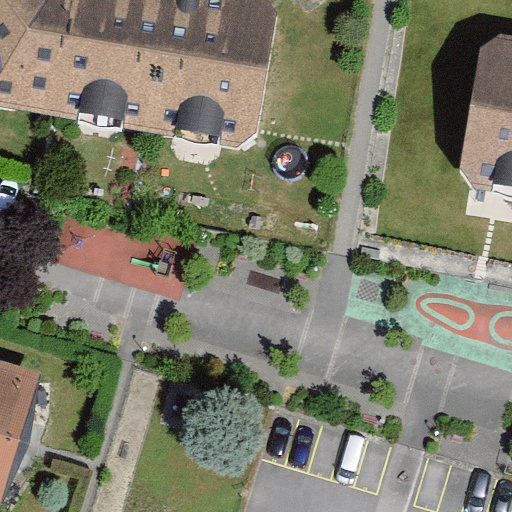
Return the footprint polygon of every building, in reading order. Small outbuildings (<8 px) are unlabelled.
[(0,0),(0,70),(51,0),(0,0)] [(51,0),(0,70),(0,117),(239,151),(261,15),(171,0),(51,0)] [(511,56),(484,52),(460,202),(511,209),(511,56)] [(59,268),(180,283),(186,235),(65,220),(59,268)] [(0,511),(1,511),(42,381),(0,368),(0,511)]
